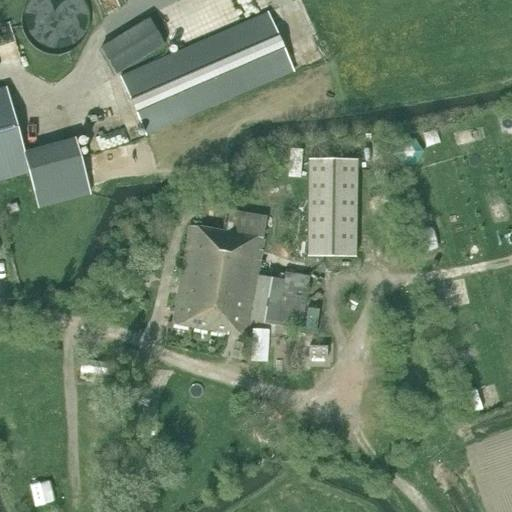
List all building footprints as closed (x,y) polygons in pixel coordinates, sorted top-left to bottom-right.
[(28,0),(27,2),(24,7),(22,12),(21,17),(20,22),(21,27),(22,32),(24,37),(26,41),(30,46),(34,50),(38,53),(43,55),(49,56),(55,56),(60,56),(65,54),(69,52),(74,49),(79,45),(83,41),(85,36),(87,31),(89,25),(89,19),(89,14),(87,8),(84,3),(81,0),(28,0)] [(118,78),(145,138),(293,73),(267,13),(118,78)] [(100,48),(103,54),(117,76),(164,47),(148,18),(116,37),(100,48)] [(23,153),(5,88),(0,89),(0,181),(28,173),(38,208),(89,194),(74,139),(23,153)] [(355,258),(356,161),(306,161),(305,258),(355,258)] [(258,276),(264,239),(262,238),(265,217),(225,211),(221,232),(189,226),(172,324),(228,334),(228,331),(248,334),(250,321),(276,326),(300,331),(309,277),(285,274),(283,280),(258,276)] [(300,370),(301,341),(289,341),(288,370),(300,370)] [(326,347),(308,347),(308,360),(325,360),(326,347)] [(81,369),(117,370),(117,359),(82,358),(81,369)]
